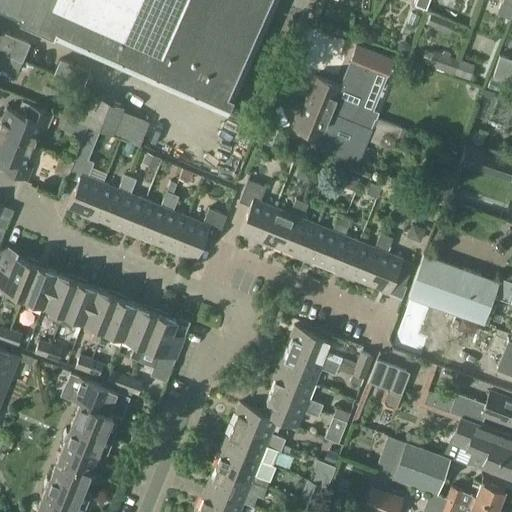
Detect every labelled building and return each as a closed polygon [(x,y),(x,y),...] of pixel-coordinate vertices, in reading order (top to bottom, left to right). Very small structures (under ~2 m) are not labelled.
[(0,0),(0,4),(22,15),(20,19),(226,110),(275,0),(0,0)] [(426,8),(428,0),(415,0),(414,4),(426,8)] [(511,0),(501,0),(502,0),(497,11),(510,16),(511,12),(511,0)] [(430,13),(427,22),(434,25),(435,28),(439,30),(442,29),(449,31),(453,22),(430,13)] [(0,50),(12,56),(23,60),(31,42),(2,30),(3,27),(0,25),(0,50)] [(314,74),(304,100),(369,126),(373,115),(375,116),(375,115),(376,116),(378,111),(363,105),(377,70),(387,74),(393,59),(357,45),(341,85),(314,74)] [(423,49),(419,62),(451,73),(457,59),(450,56),(450,52),(444,50),(441,53),(431,50),(431,51),(423,49)] [(7,67),(12,57),(5,54),(0,52),(0,65),(1,66),(2,64),(7,67)] [(60,58),(54,73),(84,84),(90,70),(60,58)] [(304,100),(294,126),(319,136),(315,145),(345,157),(357,162),(367,138),(379,143),(384,131),(398,137),(402,126),(376,116),(375,116),(373,115),(369,126),(304,100)] [(0,125),(0,129),(33,143),(39,129),(46,132),(53,113),(23,101),(18,111),(8,107),(0,125)] [(67,129),(83,136),(89,123),(72,117),(67,129)] [(253,139),(272,145),(278,128),(260,121),(259,122),(259,123),(253,139)] [(83,136),(67,175),(78,179),(68,206),(90,215),(103,182),(88,176),(94,160),(89,158),(100,128),(89,123),(83,136)] [(0,167),(2,168),(27,179),(32,168),(24,165),(33,143),(0,129),(0,167)] [(503,155),(464,142),(458,162),(496,174),(503,155)] [(111,223),(130,175),(124,173),(118,188),(103,182),(90,215),(111,223)] [(133,232),(146,199),(130,193),(136,178),(130,175),(111,223),(133,232)] [(262,239),(275,206),(260,200),(266,185),(248,178),(239,200),(250,204),(239,230),(262,239)] [(154,240),(172,192),(167,190),(160,205),(146,199),(133,232),(154,240)] [(175,248),(188,216),(173,210),(179,195),(172,192),(154,240),(175,248)] [(283,247),(302,199),(296,197),(290,212),(275,206),(262,239),(283,247)] [(304,256),(317,223),(303,217),(308,202),(302,199),(283,247),(304,256)] [(188,216),(175,248),(197,257),(206,234),(217,238),(227,214),(209,207),(203,222),(188,216)] [(325,264),(344,217),(339,214),(333,229),(317,223),(304,256),(325,264)] [(338,231),(325,264),(346,272),(359,239),(345,234),(351,219),(344,217),(338,231)] [(367,281),(386,233),(381,231),(375,246),(359,239),(346,272),(367,281)] [(386,233),(367,281),(389,289),(393,279),(405,284),(414,262),(402,257),(402,256),(387,250),(393,236),(386,233)] [(484,322),(494,296),(500,279),(424,252),(408,294),(484,322)] [(0,286),(23,296),(37,262),(16,254),(12,265),(1,261),(0,263),(0,286)] [(44,304),(57,270),(37,262),(23,296),(44,304)] [(59,321),(77,278),(57,270),(44,304),(52,307),(48,317),(59,321)] [(511,302),(511,281),(500,277),(500,279),(494,296),(511,302)] [(84,319),(97,286),(77,278),(59,321),(73,326),(77,316),(84,319)] [(98,340),(117,294),(97,286),(84,319),(96,324),(91,338),(98,340)] [(125,335),(138,302),(117,294),(98,340),(106,344),(112,330),(125,335)] [(144,343),(158,310),(138,302),(125,335),(136,340),(130,356),(137,359),(143,343),(144,343)] [(162,369),(177,331),(173,329),(178,318),(158,310),(144,343),(160,349),(154,365),(162,369)] [(286,343),(338,364),(340,359),(326,353),(332,337),(294,322),(286,343)] [(0,338),(5,340),(10,328),(0,324),(0,338)] [(10,328),(5,340),(18,345),(22,332),(10,328)] [(177,331),(162,369),(170,371),(176,355),(177,356),(185,334),(177,331)] [(46,355),(50,342),(39,338),(35,351),(46,355)] [(501,355),(497,368),(511,373),(511,340),(508,339),(508,340),(501,355)] [(50,342),(46,355),(59,360),(63,347),(50,342)] [(335,371),(338,364),(286,343),(277,364),(315,379),(320,366),(335,371)] [(0,402),(20,354),(0,346),(0,402)] [(415,370),(419,361),(391,347),(385,359),(393,363),(395,360),(415,370)] [(363,377),(372,354),(360,350),(352,372),(363,377)] [(87,370),(91,357),(80,353),(76,366),(87,370)] [(91,357),(87,370),(99,374),(104,361),(91,357)] [(315,379),(277,364),(269,386),(321,407),(323,402),(308,395),(315,379)] [(126,389),(131,375),(111,368),(106,382),(118,386),(126,389)] [(62,394),(70,397),(73,399),(73,398),(80,401),(122,417),(131,395),(105,385),(70,372),(62,394)] [(126,389),(131,390),(138,393),(143,380),(131,375),(126,389)] [(269,386),(260,407),(277,414),(277,415),(298,423),(304,407),(319,413),(321,407),(269,386)] [(399,394),(387,388),(382,399),(385,403),(392,406),(395,404),(399,394)] [(456,391),(450,410),(460,414),(460,415),(482,423),(486,412),(511,421),(511,396),(490,388),(485,401),(456,391)] [(260,407),(240,399),(231,422),(283,442),(285,436),(271,430),(277,415),(277,414),(260,407)] [(79,404),(73,419),(115,435),(122,417),(80,401),(79,404)] [(349,411),(335,406),(333,412),(346,417),(349,411)] [(511,434),(482,423),(460,415),(451,437),(462,442),(461,445),(470,449),(464,462),(479,468),(482,461),(510,472),(511,469),(511,434)] [(67,426),(64,434),(109,451),(115,436),(115,435),(73,419),(73,420),(72,422),(70,427),(67,426)] [(371,445),(377,428),(348,419),(342,436),(371,445)] [(281,448),(283,442),(231,422),(223,443),(272,461),(277,446),(281,448)] [(337,441),(341,431),(327,425),(323,436),(337,441)] [(65,439),(59,455),(92,468),(99,450),(108,453),(109,452),(109,451),(64,434),(63,434),(67,435),(66,437),(65,439)] [(430,489),(438,492),(450,456),(406,440),(406,441),(388,434),(376,469),(393,475),(393,476),(430,489)] [(223,443),(215,463),(267,483),(269,477),(266,476),(272,461),(223,443)] [(48,473),(48,474),(93,491),(84,487),(91,469),(92,468),(59,455),(59,456),(58,457),(51,475),(48,473)] [(324,461),(318,477),(327,480),(333,464),(324,461)] [(215,463),(207,485),(243,499),(254,503),(259,492),(263,493),(264,489),(267,483),(215,463)] [(48,474),(45,482),(48,483),(45,491),(87,508),(93,491),(48,474)] [(308,478),(300,499),(314,505),(322,483),(308,478)] [(445,495),(489,511),(494,511),(504,487),(482,478),(476,494),(462,489),(463,488),(449,483),(445,495)] [(372,484),(362,507),(373,511),(395,511),(402,496),(372,484)] [(238,511),(243,499),(207,485),(199,506),(213,511),(238,511)] [(430,489),(426,501),(452,511),(451,511),(489,511),(445,495),(438,492),(430,489)] [(42,499),(37,511),(38,511),(85,511),(86,509),(87,508),(45,491),(44,493),(42,499)]
